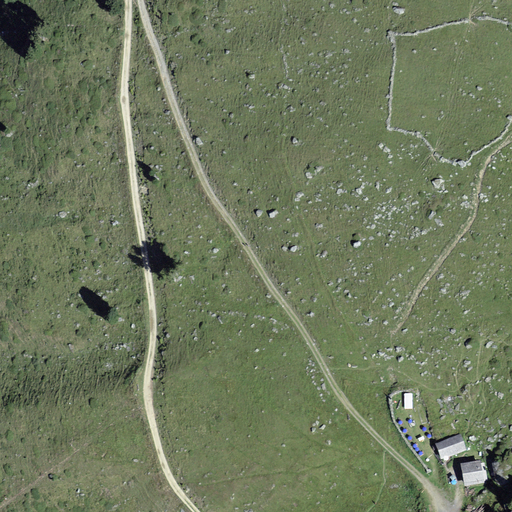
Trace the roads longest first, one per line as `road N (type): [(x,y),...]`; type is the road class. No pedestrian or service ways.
road 1 (track): [(140,0),(192,153),(308,336),(418,487)]
road 2 (track): [(128,0),(124,98),(152,308),(147,398),(162,462),(196,511)]
